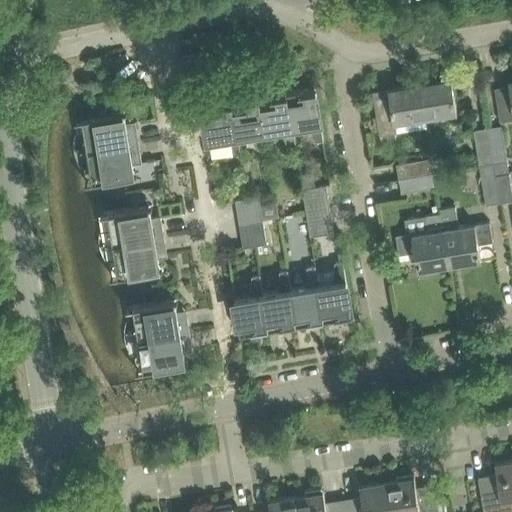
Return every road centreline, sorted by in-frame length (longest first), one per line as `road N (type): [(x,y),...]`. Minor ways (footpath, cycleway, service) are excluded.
road 1 (residential): [(237,400),(197,154),(165,131),(149,28)]
road 2 (residential): [(49,440),(3,143),(6,63)]
road 3 (residential): [(390,368),(346,75),(355,52)]
road 4 (residential): [(149,28),(263,1),(355,52)]
road 5 (residential): [(242,473),(450,441)]
road 6 (residential): [(49,440),(229,402)]
road 7 (residential): [(355,52),(511,31)]
road 8 (residential): [(237,400),(390,368)]
road 9 (residential): [(6,63),(149,28)]
road 10 (residential): [(133,511),(130,492),(242,473)]
road 11 (residential): [(390,368),(511,343)]
